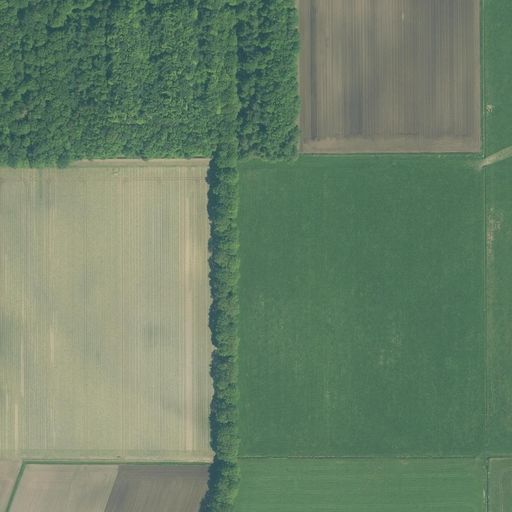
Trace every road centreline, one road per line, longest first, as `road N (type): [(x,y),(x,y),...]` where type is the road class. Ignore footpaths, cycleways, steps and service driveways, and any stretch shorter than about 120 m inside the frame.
road 1 (track): [(216,511),(227,473),(224,8)]
road 2 (track): [(0,457),(227,458)]
